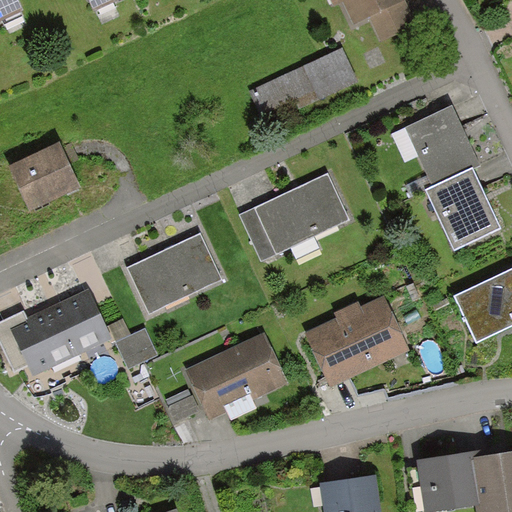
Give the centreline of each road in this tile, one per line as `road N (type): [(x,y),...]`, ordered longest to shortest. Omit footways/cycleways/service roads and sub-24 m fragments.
road 1 (residential): [(0,280),(483,61)]
road 2 (residential): [(511,388),(283,446),(141,462),(56,441),(4,415)]
